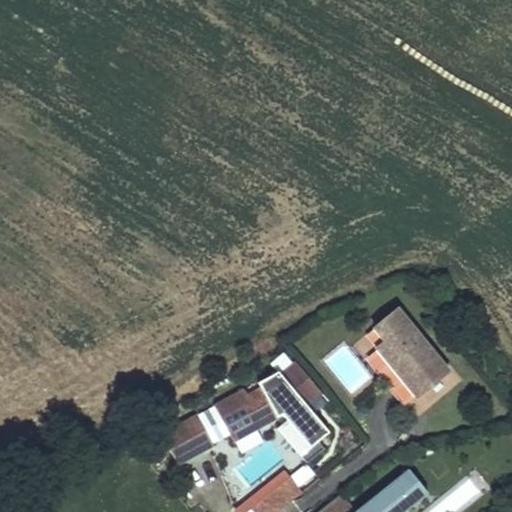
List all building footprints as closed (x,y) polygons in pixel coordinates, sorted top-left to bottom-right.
[(398,316),(377,336),(389,349),(380,357),(424,402),(453,374),(398,316)] [(250,394),(221,409),(236,438),(259,426),(262,432),(288,419),(292,424),(283,432),(311,467),(329,453),(323,445),(334,437),(312,410),(327,397),(302,367),(286,379),(283,376),(264,386),(267,392),(253,399),(250,394)] [(264,386),(250,394),(253,399),(267,392),(264,386)] [(221,409),(203,418),(219,447),(236,438),(221,409)] [(203,418),(167,438),(182,467),(219,447),(203,418)] [(259,426),(236,438),(239,444),(262,432),(259,426)] [(343,494),(320,511),(407,511),(430,494),(411,470),(358,511),(343,494)] [(476,470),(427,509),(429,511),(455,511),(488,486),(476,470)] [(289,473),(231,505),(234,511),(278,511),(303,498),(289,473)]
